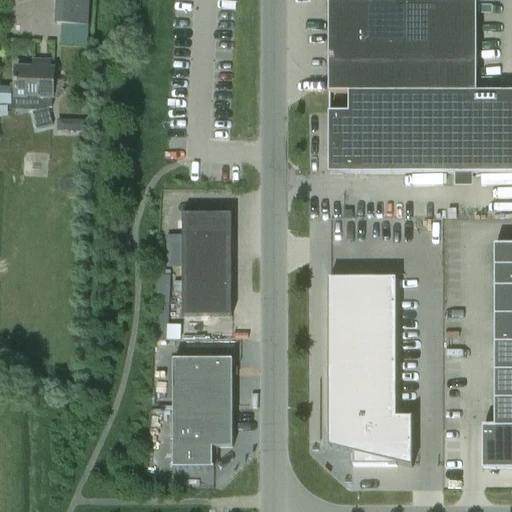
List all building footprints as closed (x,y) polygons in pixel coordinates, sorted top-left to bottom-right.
[(56,0),(55,25),(88,27),(89,0),(56,0)] [(349,0),(349,3),(329,3),(329,175),(511,174),(511,93),(477,93),(476,0),(431,0),(431,3),(395,3),(394,0),(349,0)] [(0,88),(0,105),(15,106),(16,97),(39,98),(38,110),(32,112),(36,130),(52,127),(49,109),(50,109),(51,98),(53,98),(54,70),(50,70),(50,66),(34,66),(34,70),(16,69),(15,85),(11,85),(11,88),(0,88)] [(66,132),(82,132),(83,122),(66,122),(66,132)] [(183,318),(231,317),(232,317),(232,216),(183,216),(183,318)] [(353,467),(397,467),(397,466),(409,470),(409,421),(393,421),(393,313),(430,313),(431,235),(329,235),(329,275),(336,275),(336,282),(329,282),(329,442),(353,442),(353,467)] [(511,246),(495,247),(495,401),(495,427),(483,427),(483,471),(511,470),(511,246)] [(168,326),(168,341),(180,342),(180,327),(168,326)] [(174,361),(174,398),(233,398),(233,361),(174,361)] [(233,398),(174,398),(174,449),(173,449),(173,470),(214,470),(214,449),(233,449),(233,398)]
